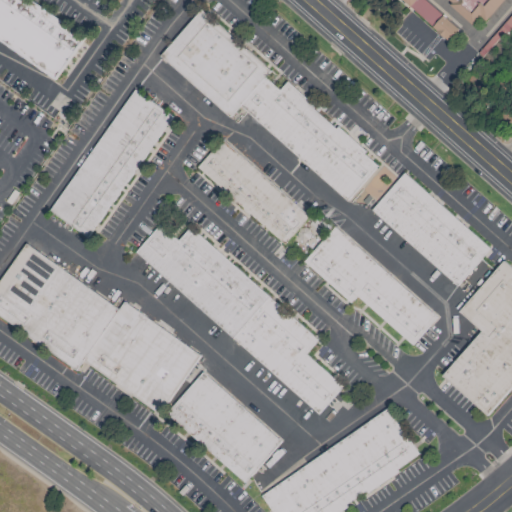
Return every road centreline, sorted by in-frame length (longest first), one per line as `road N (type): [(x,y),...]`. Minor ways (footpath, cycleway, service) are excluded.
road 1 (residential): [(308,0),(511,179)]
road 2 (primary): [(162,511),(0,392)]
road 3 (primary): [(0,429),(114,511)]
